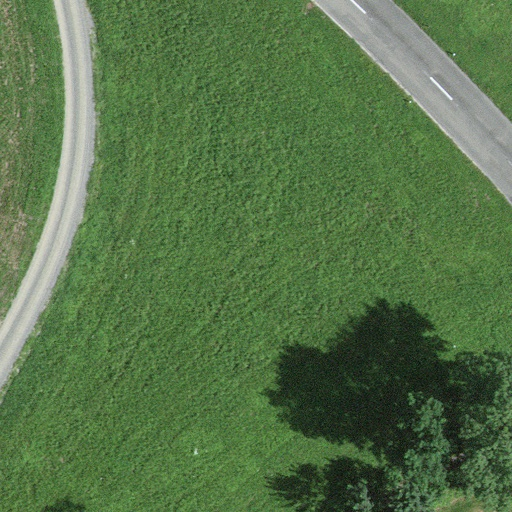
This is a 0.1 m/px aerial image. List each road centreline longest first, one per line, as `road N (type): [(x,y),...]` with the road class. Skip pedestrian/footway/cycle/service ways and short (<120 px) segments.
road 1 (track): [(56,0),(77,75),(50,235),(0,329)]
road 2 (tertiary): [(337,0),(511,165)]
